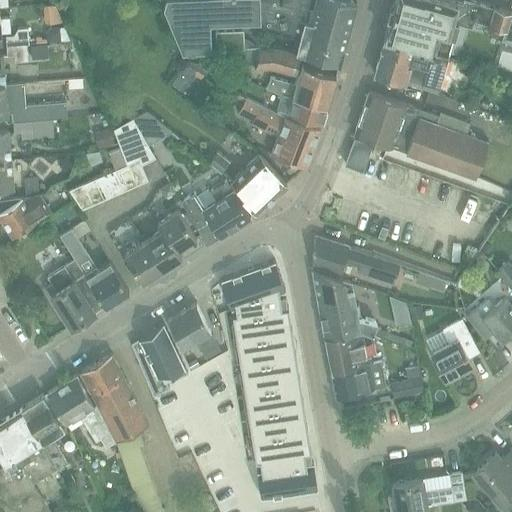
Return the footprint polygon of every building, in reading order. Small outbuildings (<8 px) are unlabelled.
[(340,64),(357,2),(350,0),(160,0),(163,5),(181,51),(211,49),(210,22),(259,21),(259,9),(274,13),(269,29),(301,37),(297,51),(301,53),(321,58),(340,64)] [(395,0),(386,35),(434,52),(434,50),(448,54),(458,21),(471,24),(473,18),(505,27),(501,38),(511,41),(511,11),(474,0),(469,0),(469,4),(455,0),(395,0)] [(9,16),(0,16),(0,37),(1,38),(0,33),(10,33),(9,16)] [(4,37),(5,45),(23,44),(22,28),(12,29),(12,37),(4,37)] [(246,47),(245,37),(245,28),(215,30),(217,50),(246,47)] [(437,91),(448,56),(434,52),(386,35),(385,35),(374,73),(437,91)] [(31,45),(32,59),(49,58),(48,43),(31,45)] [(24,60),(23,44),(5,45),(6,53),(14,53),(14,61),(24,60)] [(296,73),(301,53),(297,51),(276,45),(258,47),(248,47),(244,60),(256,64),(256,66),(270,67),(296,73)] [(511,82),(511,66),(500,62),(495,76),(511,82)] [(328,105),(337,75),(303,65),(297,83),(271,76),(266,87),(328,105)] [(23,82),(4,83),(0,83),(0,113),(6,113),(6,111),(12,111),(13,121),(59,117),(67,117),(67,101),(25,104),(23,82)] [(323,122),(328,105),(266,87),(261,85),(255,99),(287,116),(289,112),(323,122)] [(439,114),(424,109),(369,90),(354,133),(476,176),(488,141),(436,124),(439,114)] [(86,93),(81,99),(82,112),(95,111),(94,93),(86,93)] [(306,166),(321,127),(287,116),(255,99),(245,93),(236,110),(273,130),(274,128),(280,131),(272,153),(287,158),(306,166)] [(149,144),(173,131),(148,110),(134,117),(149,144)] [(61,135),(59,117),(13,121),(14,132),(21,132),(21,138),(61,135)] [(120,146),(128,164),(139,159),(142,165),(156,157),(149,144),(134,117),(114,129),(120,146)] [(9,129),(0,130),(0,159),(11,159),(9,129)] [(362,170),(372,145),(355,138),(345,163),(362,170)] [(128,164),(120,146),(109,151),(116,169),(117,169),(128,164)] [(218,150),(209,161),(222,171),(230,160),(218,150)] [(257,211),(287,183),(259,153),(232,178),(246,193),(243,196),(257,211)] [(0,190),(13,189),(11,159),(0,159),(0,190)] [(148,180),(142,165),(139,159),(128,164),(137,185),(148,180)] [(137,185),(128,164),(117,169),(126,190),(137,185)] [(117,169),(116,169),(106,174),(115,195),(126,190),(117,169)] [(115,195),(106,174),(95,179),(104,199),(115,195)] [(40,194),(39,184),(38,176),(24,177),(26,195),(40,194)] [(207,244),(251,217),(227,178),(209,189),(215,199),(204,206),(196,192),(181,201),(207,244)] [(104,199),(95,179),(84,184),(93,204),(104,199)] [(93,204),(84,184),(73,188),(82,209),(93,204)] [(50,212),(40,195),(0,198),(0,215),(13,236),(50,212)] [(159,222),(163,229),(177,249),(178,249),(196,236),(179,209),(159,222)] [(105,305),(129,290),(110,261),(99,268),(72,228),(60,235),(75,258),(105,304),(105,305)] [(182,256),(178,249),(177,249),(163,229),(144,242),(162,269),(182,256)] [(315,235),(312,263),(342,273),(346,260),(360,265),(358,270),(394,282),(396,277),(400,264),(350,247),(350,246),(316,235),(315,235)] [(143,281),(162,269),(144,242),(125,254),(143,281)] [(105,304),(75,258),(48,276),(52,282),(46,286),(72,327),(95,312),(95,311),(105,304)] [(277,259),(226,276),(236,306),(287,289),(277,259)] [(511,267),(507,261),(497,269),(507,280),(511,286),(511,267)] [(359,317),(352,282),(313,268),(325,335),(361,329),(362,329),(373,333),(376,320),(361,317),(359,317)] [(434,276),(431,286),(443,291),(446,280),(434,276)] [(451,294),(457,303),(472,293),(465,284),(451,294)] [(287,289),(236,306),(238,312),(290,304),(289,300),(287,289)] [(511,304),(504,296),(493,305),(487,298),(467,315),(485,337),(494,329),(502,338),(511,329),(511,304)] [(221,348),(196,302),(195,299),(167,318),(181,349),(196,340),(206,357),(221,348)] [(290,304),(238,312),(242,337),(294,330),(290,304)] [(420,304),(408,307),(410,320),(422,317),(420,304)] [(468,357),(480,351),(462,318),(441,329),(448,342),(431,351),(446,378),(472,364),(468,357)] [(164,321),(131,343),(155,396),(169,389),(167,384),(187,374),(164,321)] [(367,357),(362,329),(361,329),(325,335),(332,372),(356,367),(355,365),(372,361),(371,356),(367,357)] [(294,330),(242,337),(246,363),(298,355),(294,330)] [(120,370),(111,352),(81,371),(90,389),(97,403),(117,440),(134,494),(141,511),(164,511),(164,510),(155,487),(141,444),(144,443),(140,428),(146,425),(149,423),(120,370)] [(298,355),(246,363),(249,388),(301,380),(298,355)] [(381,359),(372,361),(355,365),(356,367),(332,372),(337,395),(386,385),(381,359)] [(419,365),(418,365),(405,368),(407,380),(421,377),(419,365)] [(86,389),(77,373),(47,392),(67,422),(80,414),(96,440),(101,437),(106,445),(117,440),(97,403),(94,404),(85,390),(86,389)] [(424,390),(422,382),(421,377),(407,380),(391,383),(393,396),(424,390)] [(301,380),(249,388),(253,413),(305,406),(301,380)] [(58,469),(65,465),(68,462),(52,433),(63,426),(43,394),(21,408),(58,469)] [(305,406),(253,413),(257,439),(309,431),(305,406)] [(60,472),(58,469),(21,408),(0,421),(0,455),(4,462),(0,464),(0,499),(7,511),(51,511),(42,497),(33,483),(52,472),(56,481),(61,478),(60,472)] [(309,431),(257,439),(261,464),(313,456),(309,431)] [(511,447),(501,457),(497,452),(474,472),(505,508),(511,501),(511,447)] [(313,456),(261,464),(263,475),(315,467),(313,456)] [(315,467),(263,475),(266,501),(318,493),(315,467)] [(467,499),(462,471),(450,473),(452,485),(424,490),(422,478),(392,483),(394,495),(388,496),(391,511),(397,510),(439,503),(467,499)] [(440,511),(439,503),(397,510),(397,511),(440,511)]
